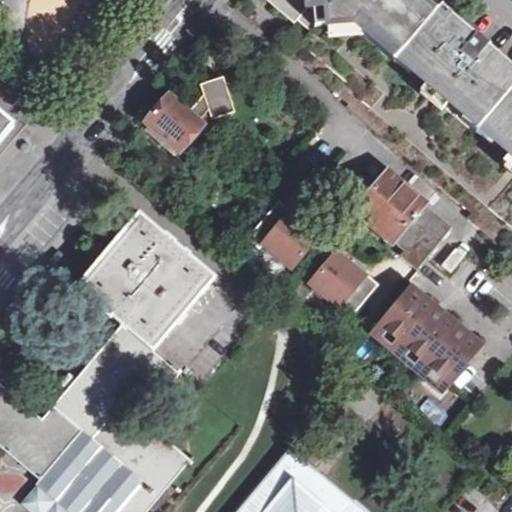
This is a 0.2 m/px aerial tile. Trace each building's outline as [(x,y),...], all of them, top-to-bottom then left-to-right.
[(274,0),(269,6),(307,37),(289,60),(346,110),(343,112),(469,218),(464,223),(511,262),(511,87),(505,81),(479,60),(484,54),(486,52),(473,41),(471,43),(467,40),(456,41),(441,28),(407,0),(274,0)] [(446,22),(441,28),(456,41),(467,40),(446,22)] [(509,75),(484,54),(479,60),(505,81),(509,75)] [(202,99),(188,114),(198,124),(206,113),(210,124),(233,116),(222,79),(198,88),(202,99)] [(188,114),(168,97),(146,125),(180,156),(203,128),(198,124),(188,114)] [(0,142),(11,129),(0,118),(0,142)] [(373,193),(369,190),(352,211),(403,255),(398,260),(415,274),(452,230),(387,176),(373,193)] [(247,238),(291,274),(322,237),(279,200),(247,238)] [(0,444),(80,511),(147,511),(186,466),(120,407),(133,389),(152,405),(175,377),(152,355),(211,285),(135,222),(77,291),(120,330),(43,420),(0,383),(0,444)] [(347,318),(377,283),(336,248),(306,283),(347,318)] [(411,291),(408,296),(477,354),(481,349),(411,291)] [(477,354),(408,296),(380,330),(449,387),(477,354)] [(439,399),(449,387),(380,330),(370,341),(439,399)] [(361,511),(289,451),(235,511),(361,511)]
